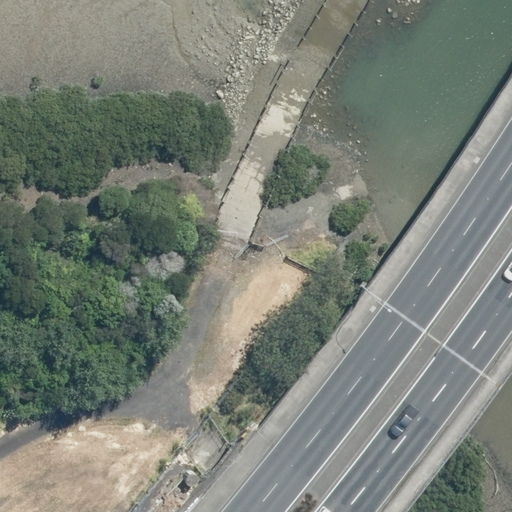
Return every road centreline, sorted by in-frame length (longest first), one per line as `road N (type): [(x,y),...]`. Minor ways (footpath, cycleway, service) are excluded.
road 1 (primary): [(249,511),(348,393),(511,168)]
road 2 (primary): [(511,276),(398,447),(343,511)]
